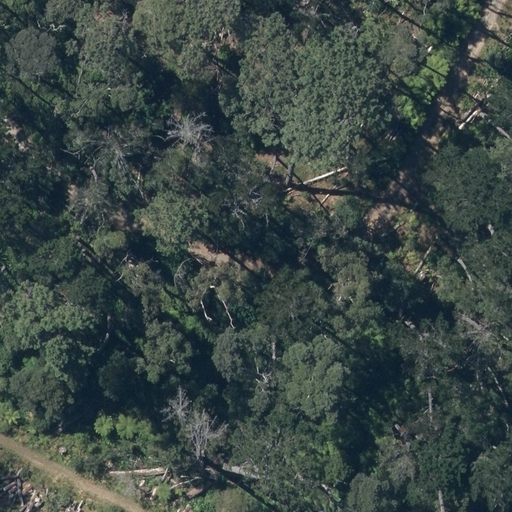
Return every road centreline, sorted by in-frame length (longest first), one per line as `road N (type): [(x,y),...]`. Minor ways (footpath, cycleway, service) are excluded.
road 1 (track): [(0,126),(13,145),(152,236),(314,219),(450,85),(493,0)]
road 2 (track): [(0,437),(149,511)]
